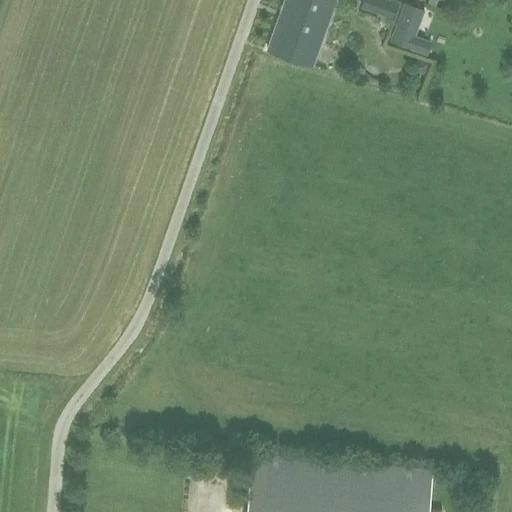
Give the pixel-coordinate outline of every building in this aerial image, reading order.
[(284,0),(267,48),(312,65),(335,0),(284,0)] [(362,0),(360,6),(393,18),(398,2),(393,0),(362,0)] [(429,45),(441,5),(428,1),(416,42),(429,45)] [(419,16),(400,10),(390,39),(409,46),(419,16)] [(429,61),(417,57),(415,64),(417,70),(424,72),(429,61)] [(252,452),(246,511),(434,511),(435,510),(428,509),(432,468),(252,452)] [(229,495),(231,468),(204,466),(201,493),(229,495)]
